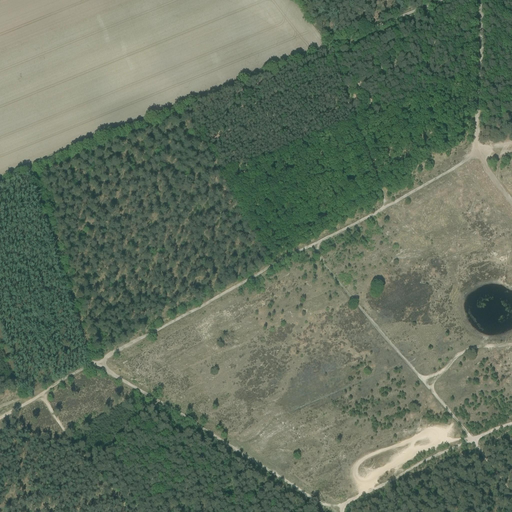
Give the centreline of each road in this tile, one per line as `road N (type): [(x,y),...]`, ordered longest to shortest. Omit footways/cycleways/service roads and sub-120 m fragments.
road 1 (track): [(443,0),(0,178)]
road 2 (track): [(479,0),(477,152),(319,241)]
road 3 (track): [(332,509),(95,362)]
road 4 (track): [(319,241),(321,258),(472,440)]
road 5 (track): [(0,414),(180,316)]
road 6 (track): [(325,47),(385,206)]
road 7 (track): [(319,241),(180,316)]
road 8 (track): [(335,511),(472,440)]
